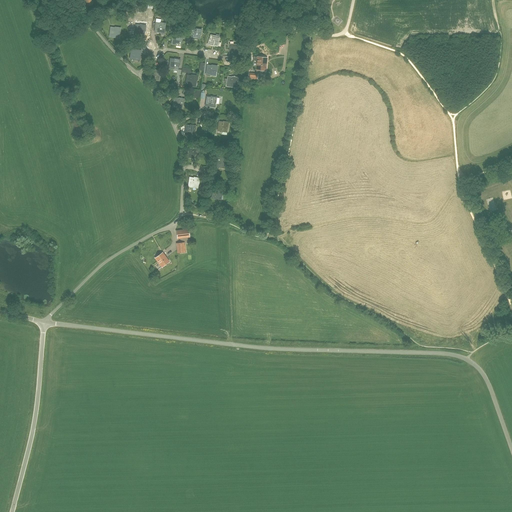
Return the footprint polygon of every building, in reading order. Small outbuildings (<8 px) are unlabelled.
[(154,32),(159,33),(164,33),(165,24),(160,23),(156,23),(154,32)] [(135,34),(139,35),(144,36),(146,26),(140,25),(136,25),(135,34)] [(114,38),(119,38),(120,28),(115,28),(111,27),(109,37),(114,37),(114,38)] [(196,34),(201,35),(201,30),(196,29),(192,29),(191,33),(190,38),(195,39),(196,34)] [(177,36),(172,36),(171,45),(176,45),(176,46),(181,47),(182,36),(177,36)] [(214,40),(209,39),(207,44),(213,46),(213,45),(217,46),(219,37),(215,36),(214,40)] [(230,45),(230,50),(229,50),(229,55),(235,55),(235,54),(239,54),(239,45),(234,45),(230,45)] [(134,60),(139,61),(141,51),(135,50),(131,50),(130,59),(134,60)] [(265,71),(267,58),(253,56),(253,60),(257,61),(256,70),(265,71)] [(169,68),(174,69),(173,69),(178,70),(180,60),(174,59),(170,59),(169,68)] [(211,71),(216,72),(217,66),(211,65),(211,66),(207,65),(206,74),(211,75),(211,71)] [(159,81),(160,76),(161,71),(155,70),(155,71),(151,70),(149,79),(154,80),(159,81)] [(195,86),(196,81),(196,76),(191,75),(191,76),(187,75),(185,84),(188,85),(195,86)] [(236,88),(237,83),(237,78),(232,77),(228,77),(226,86),(231,87),(236,88)] [(210,107),(215,108),(216,97),(211,97),(206,97),(205,106),(210,106),(210,107)] [(182,109),(183,105),(184,99),(178,98),(178,99),(174,98),(173,107),(182,109)] [(217,131),(222,132),(227,133),(228,128),(229,123),(223,122),(219,122),(217,131)] [(190,131),(195,131),(195,126),(190,125),(190,126),(186,125),(184,134),(189,135),(190,131)] [(193,154),(198,155),(199,149),(193,149),(189,149),(187,158),(192,158),(193,154)] [(221,163),(226,164),(227,159),(222,158),(217,158),(216,167),(221,168),(221,163)] [(193,183),(198,184),(199,178),(194,178),(189,177),(188,187),(193,187),(193,183)] [(222,195),(223,190),(217,189),(217,190),(213,189),(212,198),(216,199),(217,195),(222,195)] [(177,238),(186,237),(185,230),(176,231),(177,238)] [(184,241),(176,242),(176,252),(184,251),(184,241)] [(162,267),(169,262),(162,253),(155,258),(162,267)]
